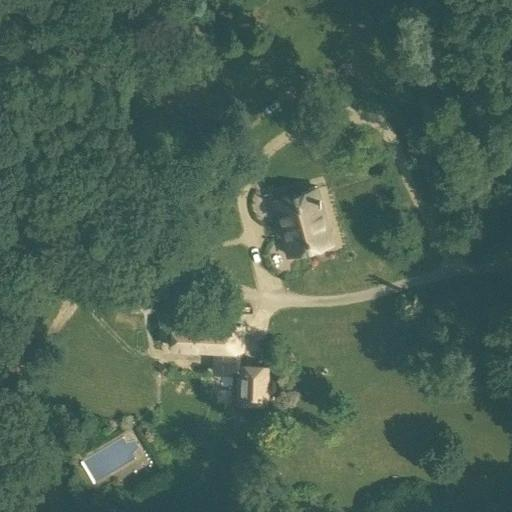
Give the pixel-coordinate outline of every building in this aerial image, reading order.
[(151,171),(177,142),(159,126),(132,156),(151,171)] [(316,188),(271,200),(287,255),(331,242),(316,188)] [(177,315),(176,325),(174,325),(172,349),(215,351),(214,360),(238,361),(238,352),(241,352),(242,328),(200,326),(200,316),(177,315)] [(240,371),(239,402),(266,403),(267,365),(240,364),(240,371)] [(231,495),(229,511),(246,511),(248,496),(231,495)]
